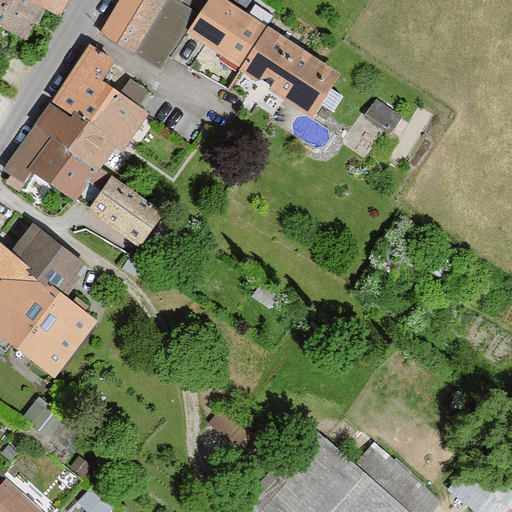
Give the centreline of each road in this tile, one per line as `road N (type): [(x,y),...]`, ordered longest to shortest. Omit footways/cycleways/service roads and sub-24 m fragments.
road 1 (track): [(115,275),(146,305),(177,357),(201,467),(237,511)]
road 2 (unclassified): [(0,149),(95,0)]
road 3 (residential): [(0,191),(115,275)]
